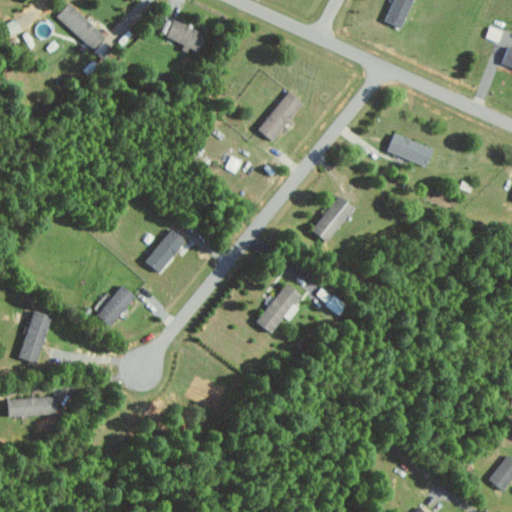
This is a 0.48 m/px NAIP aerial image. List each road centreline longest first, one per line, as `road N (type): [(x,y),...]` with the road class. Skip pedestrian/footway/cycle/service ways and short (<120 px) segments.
road 1 (residential): [(385,68),(146,367)]
road 2 (residential): [(511,125),(239,0)]
